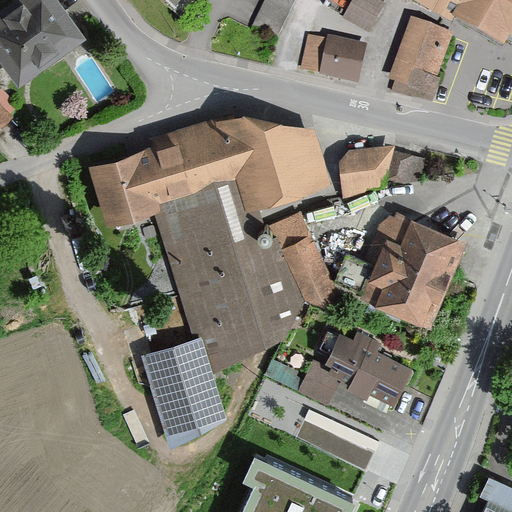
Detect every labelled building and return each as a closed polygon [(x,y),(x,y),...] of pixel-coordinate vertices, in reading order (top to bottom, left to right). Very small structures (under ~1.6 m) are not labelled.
[(49,0),(25,0),(0,18),(0,41),(21,70),(67,37),(54,20),(60,15),(49,0)] [(265,0),(258,13),(283,25),(290,12),(265,0)] [(264,0),(265,0),(290,12),(295,0),(264,0)] [(382,5),(373,0),(352,0),(343,17),(367,31),(382,5)] [(511,0),(445,0),(446,0),(442,6),(502,43),(510,29),(511,30),(511,0)] [(252,25),(277,38),(283,25),(258,13),(252,25)] [(453,32),(409,16),(385,82),(430,98),(453,32)] [(332,41),(311,37),(304,68),(354,80),(362,44),(333,37),(332,41)] [(0,88),(0,105),(7,113),(13,107),(6,99),(8,97),(0,88)] [(0,126),(10,116),(7,113),(0,105),(0,126)] [(249,170),(255,194),(318,173),(305,126),(243,109),(88,160),(107,215),(209,182),(249,170)] [(344,157),(347,188),(384,183),(391,150),(344,157)] [(420,179),(423,158),(393,154),(389,177),(407,181),(420,179)] [(172,262),(196,338),(207,368),(289,327),(303,297),(270,229),(269,224),(257,227),(246,196),(255,194),(249,170),(209,182),(212,196),(226,243),(198,253),(172,262)] [(212,196),(184,205),(198,253),(226,243),(212,196)] [(359,299),(430,327),(466,237),(395,209),(359,299)] [(301,214),(270,229),(303,297),(307,304),(338,289),(301,214)] [(336,331),(318,364),(342,377),(384,399),(388,393),(396,397),(410,372),(336,331)] [(196,338),(146,355),(174,436),(224,418),(207,368),(196,338)] [(329,400),(342,377),(318,364),(312,360),(299,384),(329,400)] [(269,383),(207,511),(359,511),(387,453),(349,435),(355,424),(269,383)] [(482,487),(472,511),(511,511),(511,475),(487,465),(479,485),(482,487)]
